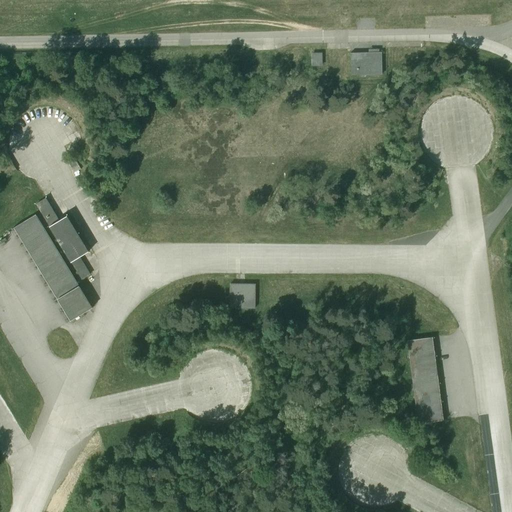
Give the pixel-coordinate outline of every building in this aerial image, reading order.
[(386,75),(386,51),(354,52),(354,75),(386,75)] [(326,64),(325,52),(315,52),(315,65),(326,64)] [(36,205),(49,227),(59,221),(45,199),(36,205)] [(79,286),(36,215),(14,228),(57,299),(79,286)] [(59,221),(49,227),(70,262),(80,257),(88,252),(67,216),(59,221)] [(80,257),(70,262),(81,280),(90,275),(80,257)] [(255,284),(230,284),(229,308),(254,309),(255,284)] [(92,308),(79,286),(57,299),(70,321),(92,308)] [(443,421),(432,338),(407,341),(417,424),(443,421)]
